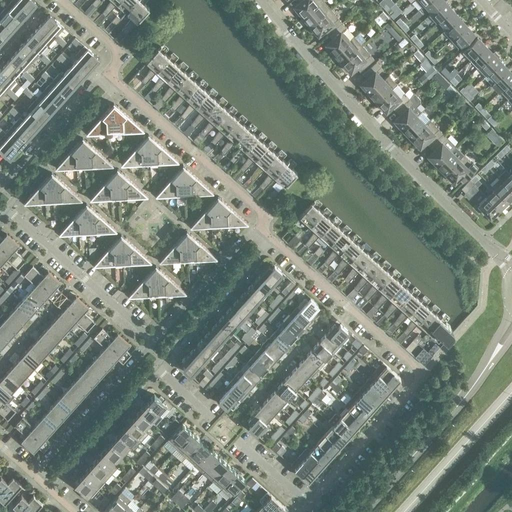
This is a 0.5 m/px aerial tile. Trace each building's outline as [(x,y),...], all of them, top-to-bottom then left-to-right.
[(11,0),(12,0),(5,7),(20,20),(28,11),(15,0),(11,0)] [(11,0),(12,0),(11,0),(15,0),(28,11),(36,2),(34,0),(11,0)] [(110,0),(102,12),(106,16),(117,3),(119,0),(110,0)] [(119,0),(117,3),(127,12),(137,0),(119,0)] [(137,0),(127,12),(131,16),(121,29),(126,34),(149,7),(145,4),(144,4),(138,0),(137,0)] [(301,0),(295,6),(297,8),(295,10),(301,17),(320,0),(301,0)] [(323,0),(320,0),(301,17),(308,26),(330,8),(323,0)] [(444,0),(429,0),(425,3),(432,11),(429,14),(429,15),(445,1),(444,0)] [(445,1),(429,15),(436,23),(452,9),(445,1)] [(20,20),(5,7),(0,13),(0,18),(12,29),(20,20)] [(330,8),(308,26),(314,33),(316,31),(318,34),(327,27),(331,32),(342,22),(330,8)] [(452,9),(436,23),(440,20),(447,27),(443,30),(443,31),(459,17),(452,9)] [(382,11),(379,14),(384,20),(388,17),(382,11)] [(54,18),(49,14),(41,23),(56,36),(55,36),(54,38),(58,42),(62,38),(57,34),(64,26),(55,18),(54,18)] [(121,19),(116,15),(111,20),(116,24),(121,19)] [(459,17),(443,31),(451,39),(466,25),(459,17)] [(0,34),(4,38),(12,29),(0,18),(0,19),(0,34)] [(381,29),(391,42),(403,33),(392,20),(381,29)] [(346,27),(342,22),(331,32),(335,36),(326,43),(329,46),(327,48),(333,54),(354,36),(354,35),(348,40),(341,31),(346,27)] [(56,36),(41,23),(33,32),(48,45),(54,38),(55,36),(56,36)] [(466,25),(451,39),(458,47),(474,33),(466,25)] [(48,45),(33,32),(25,41),(40,54),(41,52),(48,45)] [(354,36),(333,54),(340,63),(362,45),(354,36)] [(76,45),(80,41),(75,37),(71,41),(76,45)] [(462,52),(470,60),(485,45),(477,37),(462,52)] [(40,54),(25,41),(17,50),(32,62),(40,54)] [(422,53),(428,49),(425,43),(418,47),(422,53)] [(84,45),(76,54),(90,67),(98,57),(93,53),(84,45)] [(362,45),(340,63),(346,70),(348,68),(351,71),(359,64),(363,68),(374,59),(362,45)] [(485,45),(470,60),(477,68),(492,53),(485,45)] [(158,49),(146,62),(151,66),(142,80),(145,83),(156,71),(169,57),(165,53),(164,54),(158,49)] [(418,58),(422,55),(417,49),(413,53),(418,58)] [(32,62),(17,50),(9,59),(21,69),(24,71),(25,70),(32,62)] [(492,53),(477,68),(485,75),(500,61),(497,57),(499,55),(495,51),(492,53)] [(79,57),(71,66),(82,76),(90,67),(76,54),(79,57)] [(169,57),(156,71),(161,75),(151,88),(155,92),(166,80),(179,66),(175,62),(174,63),(169,58),(169,57)] [(21,69),(9,59),(1,67),(16,80),(13,77),(21,69)] [(380,66),(376,61),(365,71),(369,76),(361,83),(364,86),(362,87),(368,94),(383,79),(375,71),(380,66)] [(500,61),(485,75),(492,83),(507,68),(500,61)] [(60,72),(74,85),(82,76),(71,66),(63,74),(60,72)] [(179,66),(166,80),(171,84),(161,97),(165,101),(176,88),(188,75),(184,71),(184,72),(178,67),(179,66)] [(16,80),(1,67),(0,68),(0,82),(7,89),(6,91),(10,95),(14,91),(9,87),(16,80)] [(511,72),(507,68),(492,83),(500,91),(511,78),(511,72)] [(74,85),(60,72),(53,79),(52,81),(66,93),(74,85)] [(52,81),(53,79),(49,75),(46,78),(50,83),(44,90),(58,102),(66,93),(52,81)] [(188,75),(176,88),(181,93),(171,106),(175,109),(186,97),(198,83),(194,80),(193,81),(188,76),(189,75),(188,75)] [(389,75),(383,79),(368,94),(376,103),(397,84),(389,75)] [(511,78),(500,91),(507,98),(511,93),(511,78)] [(198,83),(186,97),(191,101),(181,115),(185,118),(196,106),(208,92),(204,89),(203,90),(198,85),(199,84),(198,83)] [(397,84),(376,103),(382,109),(384,107),(386,110),(394,103),(398,107),(409,97),(397,84)] [(451,93),(455,90),(449,84),(446,88),(451,93)] [(58,102),(44,90),(36,99),(50,111),(58,102)] [(208,92),(196,106),(200,110),(191,124),(194,127),(206,115),(218,101),(214,98),(213,98),(208,94),(208,93),(208,92)] [(414,93),(409,97),(398,107),(402,112),(395,119),(397,122),(395,124),(401,130),(417,115),(421,111),(416,106),(420,103),(420,98),(414,93)] [(36,99),(28,108),(31,110),(42,120),(50,111),(36,99)] [(218,101),(206,115),(210,119),(201,132),(204,136),(215,124),(228,110),(224,106),(223,107),(218,102),(218,101)] [(87,132),(87,133),(143,130),(143,129),(114,102),(87,132)] [(21,115),(17,110),(13,114),(18,119),(12,125),(26,138),(34,129),(23,119),(20,116),(21,115)] [(31,110),(23,119),(34,129),(42,120),(31,110)] [(228,110),(215,124),(220,128),(210,141),(214,145),(225,132),(237,119),(233,115),(233,116),(227,111),(228,110)] [(409,139),(425,124),(430,119),(421,111),(417,115),(401,130),(409,139)] [(485,128),(488,124),(483,118),(479,122),(485,128)] [(237,119),(225,132),(230,137),(220,150),(224,153),(235,141),(247,127),(243,124),(243,125),(237,120),(238,119),(237,119)] [(432,143),(443,133),(430,119),(425,124),(409,139),(415,145),(417,143),(420,146),(428,138),(432,143)] [(26,138),(12,125),(6,133),(4,134),(18,147),(26,138)] [(247,127),(235,141),(240,145),(230,159),(234,162),(245,150),(257,136),(253,133),(252,134),(247,129),(248,128),(247,127)] [(496,143),(502,137),(492,127),(486,132),(496,143)] [(18,147),(4,134),(5,132),(1,128),(0,129),(0,134),(2,136),(0,138),(0,147),(5,152),(10,156),(18,147)] [(178,160),(148,133),(121,163),(122,164),(178,161),(178,160)] [(455,146),(443,133),(432,143),(436,147),(428,155),(431,157),(429,159),(435,166),(455,146)] [(257,136),(245,150),(250,154),(240,168),(244,171),(255,159),(267,145),(263,142),(262,143),(257,138),(258,137),(257,136)] [(82,137),(56,167),(112,164),(113,164),(82,137)] [(267,145),(255,159),(259,163),(250,177),(254,180),(264,168),(277,154),(273,150),(272,151),(267,147),(267,145)] [(455,146),(435,166),(444,174),(459,159),(459,160),(464,155),(456,147),(455,146)] [(277,154),(264,168),(269,172),(260,185),(263,189),(274,176),(287,163),(283,159),(282,160),(277,155),(277,154)] [(459,160),(459,159),(444,174),(450,180),(452,178),(454,181),(462,173),(466,178),(477,168),(464,155),(459,160)] [(287,163),(274,176),(285,186),(297,172),(292,168),(292,169),(286,164),(287,163)] [(213,191),(183,164),(156,194),(156,195),(213,192),(213,191)] [(90,198),(91,198),(147,195),(117,168),(90,198)] [(51,171),(25,201),(25,202),(81,199),(82,198),(51,171)] [(511,175),(510,174),(503,182),(499,178),(511,191),(511,175)] [(511,195),(511,191),(499,178),(491,186),(506,201),(511,195)] [(474,184),(470,179),(461,188),(466,192),(474,184)] [(506,201),(491,186),(495,189),(487,197),(498,208),(506,201)] [(274,198),(279,192),(274,188),(269,194),(274,198)] [(191,225),(191,226),(247,223),(247,222),(218,196),(191,225)] [(498,208),(487,197),(479,205),(490,216),(494,213),(496,215),(500,211),(498,209),(498,208)] [(86,203),(59,233),(60,233),(116,230),(86,203)] [(311,203),(300,216),(310,225),(322,212),(318,208),(317,209),(311,203)] [(322,212),(310,225),(315,230),(305,243),(309,247),(320,234),(332,221),(328,217),(327,218),(322,213),(322,212)] [(332,221),(320,234),(329,243),(342,229),(338,226),(337,227),(332,222),(332,221)] [(299,238),(304,232),(300,228),(295,234),(299,238)] [(342,229),(329,243),(334,247),(325,261),(328,264),(339,252),(352,238),(348,235),(347,236),(342,231),(342,230),(342,229)] [(160,260),(216,257),(217,257),(187,230),(160,260)] [(2,238),(0,236),(0,252),(6,258),(16,267),(17,268),(26,259),(14,249),(19,244),(6,233),(2,238)] [(121,233),(94,264),(151,261),(151,260),(121,233)] [(352,238),(339,252),(344,256),(334,270),(338,273),(349,261),(361,247),(357,243),(357,244),(351,240),(352,238)] [(318,255),(324,250),(319,246),(314,251),(318,255)] [(361,247),(349,261),(354,265),(344,278),(348,282),(359,269),(371,256),(367,252),(366,253),(361,248),(362,247),(361,247)] [(371,256),(359,269),(364,274),(354,287),(358,291),(369,278),(381,265),(377,261),(376,262),(371,257),(372,256),(371,256)] [(268,264),(261,273),(272,283),(275,285),(285,274),(277,267),(277,268),(274,265),(272,267),(268,264)] [(32,265),(24,274),(35,284),(48,295),(53,300),(61,291),(56,286),(60,281),(48,270),(43,275),(32,265)] [(156,265),(129,295),(185,292),(186,291),(156,265)] [(381,265),(369,278),(373,282),(364,296),(368,299),(379,287),(391,273),(387,270),(386,271),(381,266),(381,265)] [(13,277),(19,270),(17,268),(16,267),(9,274),(13,277)] [(272,283),(261,273),(254,281),(265,291),(272,283)] [(391,273),(379,287),(383,291),(374,305),(377,308),(388,296),(401,282),(397,279),(396,280),(391,275),(391,274),(391,273)] [(8,283),(13,277),(9,274),(4,280),(8,283)] [(18,282),(23,277),(20,274),(15,280),(18,282)] [(286,285),(290,288),(295,283),(291,279),(286,285)] [(14,288),(18,282),(15,280),(10,285),(14,288)] [(265,291),(254,281),(247,289),(258,299),(265,291)] [(401,282),(388,296),(393,300),(383,314),(387,317),(398,305),(411,291),(407,287),(406,288),(400,284),(401,283),(401,282)] [(48,295),(35,284),(28,291),(41,303),(48,295)] [(258,299),(247,289),(239,297),(251,307),(258,299)] [(4,299),(9,293),(6,290),(1,296),(4,299)] [(41,303),(28,291),(21,299),(34,311),(41,303)] [(296,294),(292,291),(287,296),(291,299),(296,294)] [(411,291),(398,305),(403,309),(393,322),(397,326),(408,313),(420,300),(416,296),(416,297),(410,292),(411,291)] [(71,300),(66,295),(58,304),(63,309),(76,320),(87,330),(95,321),(84,311),(88,306),(76,295),(71,300)] [(251,307),(239,297),(232,305),(246,317),(247,317),(244,315),(251,307)] [(305,297),(298,305),(312,318),(319,310),(316,307),(318,304),(315,301),(311,297),(308,300),(305,297)] [(34,311),(21,299),(14,308),(27,319),(34,311)] [(420,300),(408,313),(413,318),(403,331),(407,335),(418,322),(430,309),(426,305),(425,306),(420,301),(421,300),(420,300)] [(246,317),(232,305),(225,313),(239,325),(246,317)] [(312,318),(298,305),(290,313),(305,326),(312,318)] [(27,319),(14,308),(7,316),(19,327),(27,319)] [(76,320),(63,309),(56,317),(69,328),(76,320)] [(430,309),(418,322),(428,331),(440,317),(436,314),(435,315),(430,310),(431,309),(430,309)] [(19,327),(7,316),(3,312),(0,316),(0,323),(12,335),(19,327)] [(239,325),(225,313),(218,321),(229,331),(236,323),(239,326),(239,325)] [(305,326),(290,313),(283,321),(286,324),(298,334),(305,326)] [(69,328),(56,317),(49,325),(62,336),(69,328)] [(440,317),(428,331),(438,340),(442,336),(444,338),(452,330),(449,327),(450,327),(446,323),(445,324),(440,319),(440,318),(440,317)] [(229,331),(218,321),(210,329),(222,339),(229,331)] [(0,323),(0,338),(5,343),(12,335),(0,323)] [(334,323),(327,332),(338,342),(340,340),(344,343),(348,337),(345,334),(348,331),(343,326),(343,327),(340,324),(338,326),(334,323)] [(276,329),(290,342),(298,334),(286,324),(279,332),(276,329)] [(62,336),(49,325),(42,333),(55,344),(62,336)] [(94,336),(105,346),(117,357),(123,362),(131,353),(125,348),(130,343),(117,332),(113,337),(102,327),(94,336)] [(222,339),(210,329),(203,337),(215,347),(222,339)] [(290,342),(276,329),(269,338),(283,350),(290,342)] [(82,340),(87,334),(84,331),(79,337),(82,340)] [(338,342),(327,332),(319,340),(334,353),(341,345),(338,342)] [(55,344),(42,333),(35,341),(47,352),(55,344)] [(77,345),(82,340),(79,337),(74,342),(77,345)] [(93,340),(89,337),(84,342),(88,345),(93,340)] [(215,347),(203,337),(196,345),(207,355),(215,347)] [(283,350),(269,338),(268,338),(271,341),(265,348),(262,345),(262,346),(276,358),(283,350)] [(334,353),(319,340),(312,348),(327,361),(334,353)] [(47,352),(35,341),(27,349),(40,360),(47,352)] [(83,350),(88,345),(84,342),(80,347),(83,350)] [(207,355),(196,345),(189,353),(200,363),(207,355)] [(351,354),(356,348),(353,345),(348,350),(351,354)] [(359,350),(363,353),(368,348),(364,345),(359,350)] [(105,346),(98,354),(111,365),(117,357),(105,346)] [(276,358),(262,346),(254,354),(269,366),(276,358)] [(68,356),(73,350),(69,347),(65,353),(68,356)] [(327,361),(312,348),(305,356),(319,369),(327,361)] [(40,360),(27,349),(20,357),(33,368),(40,360)] [(424,364),(432,356),(427,351),(419,360),(424,364)] [(63,361),(68,356),(65,353),(60,358),(63,361)] [(78,356),(75,353),(70,358),(74,361),(78,356)] [(200,363),(189,353),(181,361),(185,365),(182,367),(190,374),(200,363)] [(98,354),(91,362),(103,373),(111,365),(98,354)] [(269,366),(254,354),(247,362),(261,374),(269,366)] [(319,369),(305,356),(298,364),(312,377),(319,369)] [(33,368),(20,357),(13,365),(26,376),(33,368)] [(353,365),(357,361),(353,357),(348,362),(353,365)] [(74,361),(70,358),(65,363),(69,367),(74,361)] [(383,361),(375,370),(392,385),(393,383),(394,384),(400,377),(383,361)] [(91,362),(84,370),(96,381),(103,373),(91,362)] [(261,374),(247,362),(250,365),(243,372),(254,382),(261,374)] [(348,370),(353,365),(348,362),(344,367),(348,370)] [(53,372),(58,366),(55,363),(50,369),(53,372)] [(312,377),(298,364),(291,372),(302,382),(309,374),(312,377)] [(26,376),(13,365),(6,373),(19,384),(26,376)] [(49,377),(53,372),(50,369),(45,374),(49,377)] [(64,372),(60,369),(56,374),(59,377),(64,372)] [(84,370),(76,378),(89,389),(96,381),(84,370)] [(209,378),(213,374),(207,370),(204,373),(209,378)] [(243,372),(240,370),(233,378),(247,391),(254,382),(243,372)] [(392,385),(375,370),(367,378),(384,394),(386,392),(387,392),(393,386),(392,385)] [(302,382),(291,372),(284,380),(295,390),(302,382)] [(19,384),(6,373),(0,379),(0,382),(11,392),(19,384)] [(54,382),(59,377),(56,374),(51,379),(54,382)] [(214,385),(219,380),(215,376),(210,382),(214,385)] [(203,377),(198,382),(203,386),(207,381),(203,377)] [(76,378),(69,386),(82,397),(89,389),(76,378)] [(247,391),(233,378),(226,386),(240,399),(247,391)] [(333,387),(337,382),(333,378),(329,384),(333,387)] [(360,387),(363,390),(377,402),(378,400),(379,401),(385,394),(384,394),(367,378),(360,387)] [(39,388),(44,382),(41,380),(36,385),(39,388)] [(295,390),(284,380),(276,388),(288,398),(295,390)] [(11,392),(0,382),(0,395),(5,400),(8,403),(14,395),(11,392)] [(34,393),(39,388),(36,385),(31,390),(34,393)] [(50,388),(46,385),(41,390),(45,393),(50,388)] [(82,397),(69,386),(62,394),(75,405),(82,397)] [(240,399),(226,386),(225,386),(228,389),(218,400),(223,404),(226,406),(229,404),(232,407),(240,399)] [(363,390),(360,387),(352,395),(356,398),(369,410),(371,409),(377,403),(377,402),(363,390)] [(288,398),(276,388),(269,396),(281,406),(288,398)] [(40,399),(45,393),(41,390),(36,396),(40,399)] [(75,405),(62,394),(55,402),(67,413),(75,405)] [(154,394),(146,402),(159,413),(166,406),(169,409),(173,405),(165,398),(162,401),(154,394)] [(317,403),(322,397),(318,394),(317,395),(313,399),(312,400),(317,403)] [(5,400),(0,395),(0,411),(8,419),(16,410),(8,403),(5,400)] [(352,395),(344,404),(362,419),(363,417),(364,418),(370,411),(369,410),(356,398),(352,395)] [(25,404),(29,399),(26,396),(21,401),(25,404)] [(281,406),(269,396),(262,404),(273,414),(281,406)] [(20,409),(25,404),(21,401),(16,406),(20,409)] [(35,404),(32,401),(26,407),(29,411),(35,404)] [(67,413),(55,402),(48,410),(60,421),(67,413)] [(159,413),(146,402),(139,410),(152,421),(159,413)] [(273,414),(262,404),(255,412),(266,422),(273,414)] [(362,419),(344,404),(348,408),(341,415),(354,427),(356,426),(362,420),(362,419)] [(60,421),(48,410),(40,418),(53,429),(60,421)] [(152,421),(139,410),(132,418),(144,429),(152,421)] [(266,422),(255,412),(247,420),(251,424),(249,426),(251,429),(256,433),(258,431),(261,433),(269,424),(266,422)] [(302,421),(307,416),(303,412),(298,418),(302,421)] [(341,415),(333,424),(347,435),(348,434),(348,435),(355,428),(354,427),(341,415)] [(38,446),(44,451),(52,442),(46,437),(34,426),(22,416),(14,425),(25,435),(21,440),(34,451),(38,446)] [(53,429),(40,418),(34,426),(46,437),(53,429)] [(144,429),(132,418),(125,426),(141,441),(148,433),(144,429)] [(174,418),(170,423),(174,427),(179,422),(174,418)] [(169,432),(174,427),(170,423),(165,428),(169,432)] [(192,431),(182,423),(167,440),(176,448),(192,431)] [(333,424),(326,432),(339,444),(340,443),(341,443),(347,437),(346,436),(347,435),(333,424)] [(141,441),(125,426),(118,434),(134,449),(141,441)] [(287,438),(292,433),(288,429),(283,435),(287,438)] [(275,439),(280,434),(276,430),(271,436),(275,439)] [(200,439),(192,431),(176,448),(185,456),(200,439)] [(326,432),(318,441),(331,453),(333,451),(333,452),(339,445),(339,444),(326,432)] [(134,449),(118,434),(110,442),(123,454),(130,446),(134,449)] [(160,443),(164,438),(160,434),(155,439),(160,443)] [(155,448),(160,443),(155,439),(151,444),(155,448)] [(209,447),(200,439),(185,456),(194,464),(209,447)] [(318,441),(310,449),(324,461),(325,460),(326,460),(332,454),(331,453),(318,441)] [(123,454),(110,442),(103,450),(119,465),(116,461),(123,454)] [(276,451),(281,446),(276,442),(272,447),(276,451)] [(324,461),(310,449),(308,446),(300,455),(316,469),(317,468),(318,469),(324,462),(323,462),(324,461)] [(218,455),(209,447),(194,464),(203,472),(218,455)] [(119,465),(103,450),(96,458),(112,473),(119,465)] [(145,459),(150,454),(146,450),(141,455),(145,459)] [(141,464),(145,459),(141,455),(136,461),(140,464),(141,464)] [(227,463),(218,455),(203,472),(212,480),(215,477),(227,463)] [(316,469),(300,455),(291,465),(308,480),(309,479),(308,478),(310,477),(316,471),(316,470),(316,469)] [(112,473),(96,458),(89,467),(105,481),(112,473)] [(153,463),(149,468),(154,472),(158,468),(153,463)] [(227,463),(215,477),(212,480),(221,488),(236,471),(227,463)] [(131,475),(135,470),(131,466),(127,471),(131,475)] [(105,481),(89,467),(81,475),(98,489),(105,481)] [(152,475),(147,470),(143,474),(149,479),(152,475)] [(126,480),(131,475),(127,471),(122,477),(126,480)] [(167,476),(162,471),(158,476),(163,480),(167,476)] [(246,480),(236,471),(221,488),(230,496),(246,480)] [(21,484),(12,476),(8,481),(0,475),(0,498),(5,503),(21,484)] [(98,489),(81,475),(74,483),(82,490),(79,493),(87,500),(98,489)] [(173,481),(167,476),(163,480),(169,485),(173,481)] [(252,486),(256,481),(252,477),(247,482),(252,486)] [(161,483),(156,478),(152,482),(157,487),(161,483)] [(117,491),(121,486),(117,482),(112,487),(117,491)] [(167,487),(161,483),(157,487),(163,492),(167,487)] [(117,491),(112,487),(107,493),(112,497),(117,491)] [(180,497),(184,493),(179,488),(176,492),(175,493),(180,497)] [(241,498),(245,493),(241,489),(236,494),(241,498)] [(121,491),(106,508),(110,511),(119,511),(130,499),(121,491)] [(259,500),(263,502),(273,511),(279,511),(285,506),(268,491),(259,500)] [(180,497),(175,493),(171,497),(176,502),(178,501),(180,497)] [(189,498),(184,493),(180,497),(186,502),(189,498)] [(33,511),(42,503),(33,495),(28,500),(21,494),(12,503),(20,510),(17,511),(33,511)] [(236,503),(241,498),(236,494),(232,499),(236,503)] [(100,501),(104,505),(109,499),(105,495),(100,501)] [(186,502),(180,497),(178,501),(176,502),(182,507),(185,503),(186,502)] [(130,499),(119,511),(135,511),(139,507),(130,499)] [(212,499),(203,508),(199,511),(209,511),(217,503),(212,499)] [(252,507),(251,508),(256,511),(273,511),(263,502),(255,510),(252,507)] [(198,511),(199,511),(203,508),(198,503),(194,508),(198,511)]
